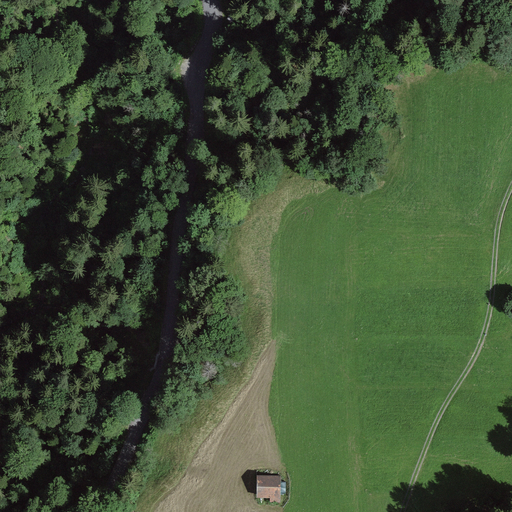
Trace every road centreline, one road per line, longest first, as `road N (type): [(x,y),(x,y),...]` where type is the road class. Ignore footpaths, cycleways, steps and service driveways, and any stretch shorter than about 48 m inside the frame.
road 1 (tertiary): [(214,0),(215,40),(194,70),(199,152),(167,381),(105,511)]
road 2 (track): [(511,191),(497,240),(491,318),(436,427),(405,511)]
